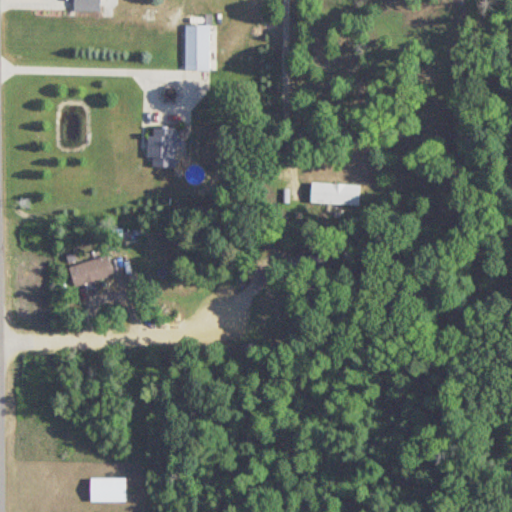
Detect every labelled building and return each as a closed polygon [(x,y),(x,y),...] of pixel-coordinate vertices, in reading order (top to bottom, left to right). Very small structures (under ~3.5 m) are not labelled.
[(100,12),(100,0),(75,0),(75,12),(100,12)] [(186,25),(186,69),(211,69),(211,25),(186,25)] [(149,158),(153,158),(153,166),(184,166),(184,128),(149,128),(149,158)] [(361,184),(312,183),(312,203),(361,204),(361,184)] [(286,255),(286,266),(326,266),(326,255),(286,255)] [(69,267),(74,286),(115,275),(109,256),(69,267)] [(127,478),(91,478),(91,502),(127,502),(127,478)]
